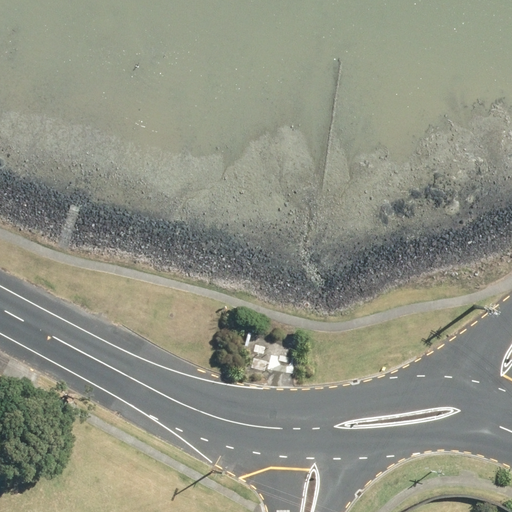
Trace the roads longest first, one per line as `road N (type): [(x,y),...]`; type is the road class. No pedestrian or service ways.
road 1 (residential): [(319,428),(207,414),(0,309)]
road 2 (residential): [(472,404),(319,428)]
